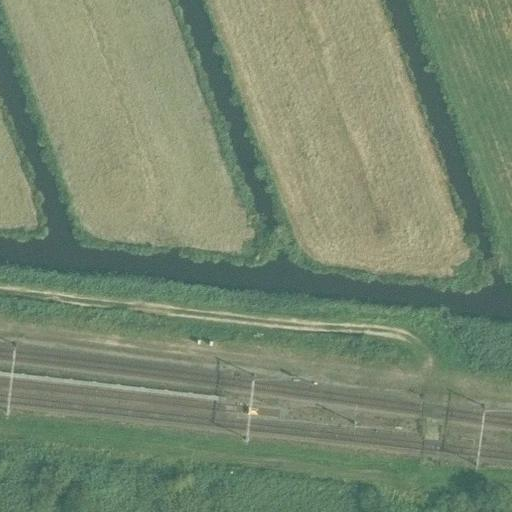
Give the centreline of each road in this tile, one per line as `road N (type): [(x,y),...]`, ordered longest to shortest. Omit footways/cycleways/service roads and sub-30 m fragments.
road 1 (track): [(426,486),(434,391),(429,364),(412,341),(0,291)]
road 2 (track): [(0,431),(403,487),(511,489)]
